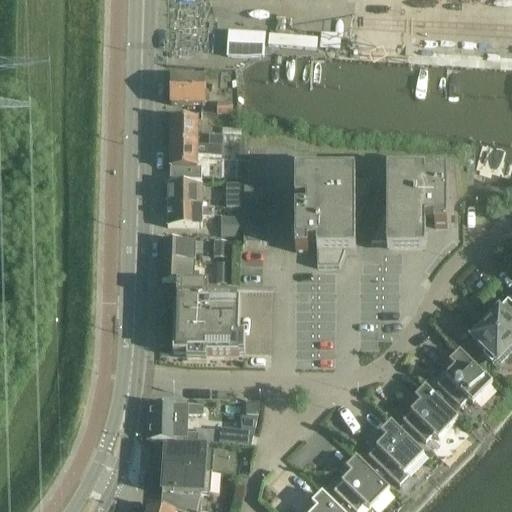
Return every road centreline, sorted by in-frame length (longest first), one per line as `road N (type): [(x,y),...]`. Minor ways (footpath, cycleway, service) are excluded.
road 1 (residential): [(128,375),(353,380),(476,253),(511,236)]
road 2 (tertiary): [(128,375),(142,0)]
